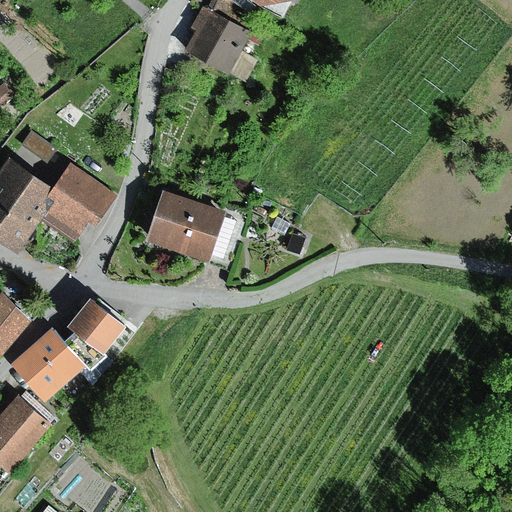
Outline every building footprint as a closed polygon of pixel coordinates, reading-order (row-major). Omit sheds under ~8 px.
[(227,0),(192,0),(192,1),(206,9),(230,21),(238,6),(227,0)] [(292,0),(227,0),(238,6),(249,14),(257,7),(292,1),(292,0)] [(228,73),(250,32),(230,21),(206,9),(184,49),(228,73)] [(4,83),(0,86),(0,100),(4,105),(14,95),(4,83)] [(31,131),(19,148),(46,166),(57,149),(31,131)] [(52,185),(10,156),(0,170),(0,242),(16,254),(47,211),(55,200),(46,194),(52,185)] [(55,200),(47,211),(80,234),(89,221),(97,227),(119,196),(69,161),(52,185),(46,194),(55,200)] [(225,209),(163,189),(145,242),(207,262),(225,209)] [(225,209),(207,262),(229,269),(247,213),(226,206),(225,209)] [(0,357),(30,320),(1,291),(0,293),(0,357)] [(135,334),(87,298),(66,326),(75,332),(64,341),(100,379),(135,334)] [(64,341),(52,327),(10,365),(44,402),(80,369),(94,384),(100,379),(64,341)] [(52,426),(18,395),(0,413),(0,466),(2,468),(10,474),(52,426)]
